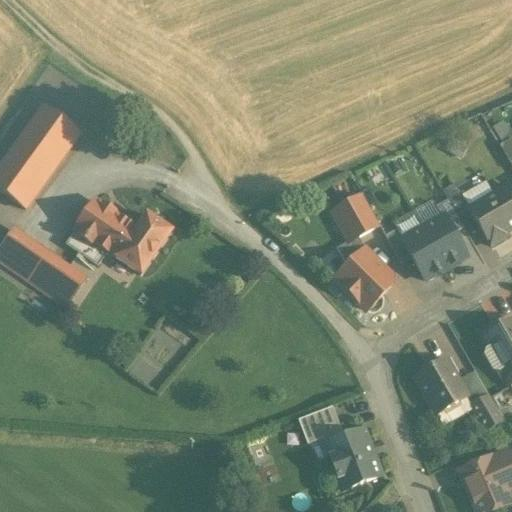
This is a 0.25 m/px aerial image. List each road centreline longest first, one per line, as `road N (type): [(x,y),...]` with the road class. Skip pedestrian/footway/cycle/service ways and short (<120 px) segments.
road 1 (residential): [(423,511),(372,371),(388,343),(511,271)]
road 2 (unknown): [(141,172),(0,261)]
